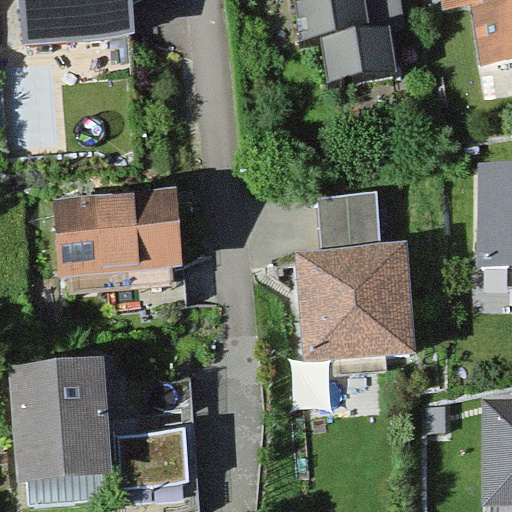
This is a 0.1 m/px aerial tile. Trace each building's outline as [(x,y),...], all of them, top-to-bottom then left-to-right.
[(16,0),(22,51),(136,39),(132,0),(16,0)] [(392,30),(387,0),(297,0),(305,45),(316,43),(323,79),(385,68),(379,32),(392,30)] [(511,58),(511,0),(445,0),(447,11),(470,7),(480,64),(511,58)] [(511,191),(485,190),(481,288),(511,289),(511,191)] [(318,198),(323,251),(383,246),(378,193),(318,198)] [(63,281),(168,274),(163,209),(59,216),(63,281)] [(295,253),(304,367),(417,358),(407,244),(383,246),(323,251),(295,253)] [(15,385),(22,485),(97,480),(90,380),(15,385)] [(511,402),(486,402),(487,499),(511,498),(511,402)]
